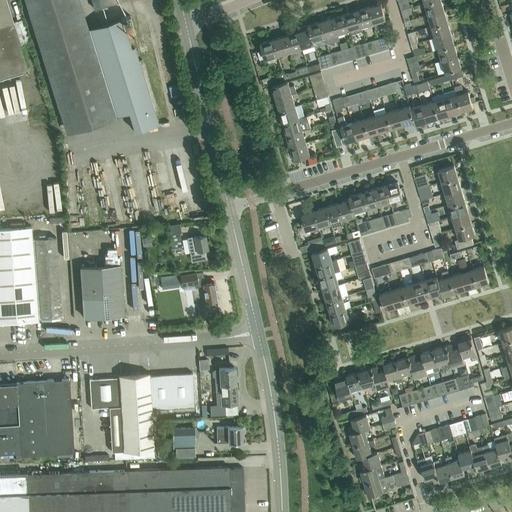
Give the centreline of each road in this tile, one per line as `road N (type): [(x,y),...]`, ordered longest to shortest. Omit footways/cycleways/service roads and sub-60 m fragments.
road 1 (residential): [(511,127),(229,210)]
road 2 (unclassified): [(0,355),(258,335)]
road 3 (unclassified): [(229,210),(186,27)]
road 4 (unclassified): [(282,511),(258,335)]
road 5 (unclassified): [(258,335),(229,210)]
